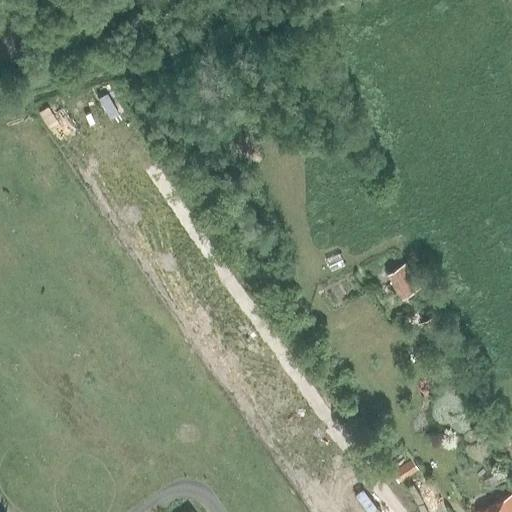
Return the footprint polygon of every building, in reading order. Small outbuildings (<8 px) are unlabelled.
[(71,123),(100,169),(115,160),(86,114),(71,123)] [(180,275),(217,328),(246,308),(234,291),(237,288),(227,274),(224,276),(172,201),(153,214),(167,233),(170,231),(194,265),(180,275)] [(403,296),(422,285),(408,260),(389,271),(403,296)] [(319,430),(278,361),(249,378),(282,432),(290,427),(299,442),(319,430)] [(511,511),(511,496),(511,494),(475,511),(511,511)]
